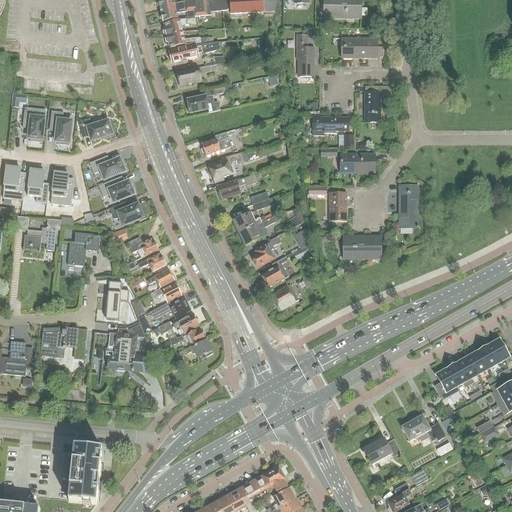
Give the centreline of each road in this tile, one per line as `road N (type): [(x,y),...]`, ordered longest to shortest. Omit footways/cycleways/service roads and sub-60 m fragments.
road 1 (primary): [(503,271),(283,378)]
road 2 (primary): [(255,328),(160,130)]
road 3 (residential): [(257,309),(171,127)]
road 4 (primary): [(149,134),(231,306)]
road 5 (residential): [(166,511),(275,450),(295,458),(317,495)]
road 6 (unclassified): [(136,139),(209,305)]
road 7 (primary): [(142,511),(176,479),(285,417)]
road 8 (unclassified): [(158,439),(0,423)]
road 9 (primary): [(380,362),(511,287)]
road 10 (primary): [(115,0),(149,134)]
road 11 (primary): [(160,130),(122,0)]
road 12 (residential): [(171,127),(133,0)]
